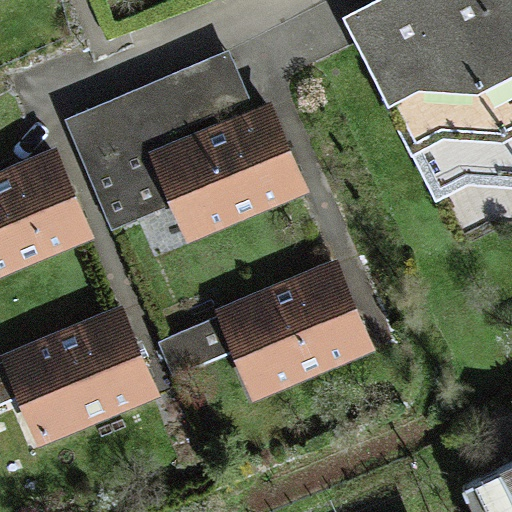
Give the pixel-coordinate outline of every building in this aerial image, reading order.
[(511,0),(465,0),(396,35),(495,230),(511,229),(511,0)] [(313,100),(180,152),(217,246),(350,195),(313,100)] [(98,158),(0,197),(0,281),(8,301),(135,249),(98,158)] [(379,262),(253,314),(293,412),(419,360),(379,262)] [(174,319),(42,366),(77,461),(208,413),(174,319)] [(511,511),(511,450),(425,498),(431,511),(511,511)]
